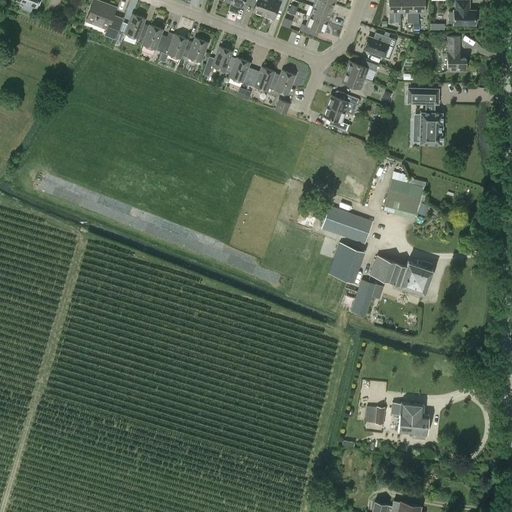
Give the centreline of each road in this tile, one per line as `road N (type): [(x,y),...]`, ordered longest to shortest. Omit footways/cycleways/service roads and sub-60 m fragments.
road 1 (tertiary): [(511,427),(504,0)]
road 2 (residential): [(319,62),(151,0)]
